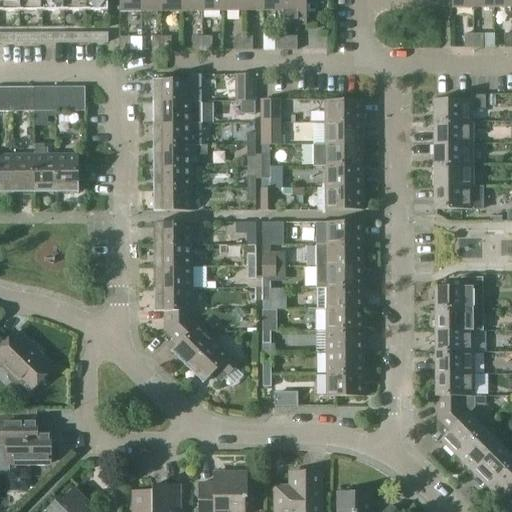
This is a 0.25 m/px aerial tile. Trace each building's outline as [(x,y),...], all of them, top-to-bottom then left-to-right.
[(0,0),(0,11),(107,10),(106,0),(0,0)] [(142,0),(119,0),(120,12),(142,12),(142,0)] [(162,11),(162,0),(142,0),(142,12),(162,11)] [(162,0),(162,11),(182,11),(182,0),(162,0)] [(202,0),(182,0),(182,11),(202,11),(202,0)] [(202,0),(202,11),(222,11),(222,0),(202,0)] [(222,0),(222,11),(242,11),(242,0),(222,0)] [(242,0),(242,11),(262,11),(262,0),(242,0)] [(262,0),(262,11),(282,11),(282,0),(262,0)] [(282,0),(282,11),(283,25),(306,25),(305,0),(282,0)] [(15,42),(15,33),(3,33),(4,42),(15,42)] [(38,42),(38,33),(29,33),(29,42),(38,42)] [(38,33),(38,42),(46,42),(46,33),(38,33)] [(56,42),(56,33),(46,33),(46,42),(56,42)] [(72,33),(63,33),(63,42),(72,42),(72,33)] [(72,33),(72,42),(82,42),(82,33),(72,33)] [(82,33),(82,42),(91,42),(91,33),(82,33)] [(101,42),(101,33),(91,33),(91,42),(101,42)] [(464,34),(464,47),(474,47),(473,33),(464,34)] [(474,47),(483,47),(483,33),(473,33),(474,47)] [(274,36),(275,49),(284,49),(284,43),(284,35),(274,36)] [(120,50),(130,50),(130,36),(120,37),(120,50)] [(152,36),(152,50),(161,50),(161,36),(152,36)] [(171,50),(170,36),(161,36),(161,50),(171,50)] [(194,36),(194,50),(203,50),(203,36),(194,36)] [(213,36),(203,36),(203,50),(213,50),(213,36)] [(234,36),(234,50),(244,50),(244,36),(234,36)] [(253,49),(253,36),(244,36),(244,50),(253,49)] [(155,102),(202,102),(202,74),(190,75),(190,80),(155,80),(155,102)] [(237,101),(247,101),(256,101),(256,74),(236,74),(237,101)] [(17,99),(16,88),(0,88),(0,111),(9,111),(8,99),(17,99)] [(60,99),(60,88),(16,88),(17,99),(8,99),(9,111),(51,111),(51,99),(60,99)] [(51,99),(51,111),(87,111),(87,88),(60,88),(60,99),(51,99)] [(470,95),(470,100),(433,100),(433,123),(471,122),(471,108),(484,108),(485,96),(470,95)] [(282,99),(262,99),(262,123),(282,123),(282,99)] [(326,122),(363,122),(363,100),(326,100),(326,122)] [(256,101),(247,101),(247,114),(256,114),(256,101)] [(202,102),(155,102),(155,124),(192,124),(192,123),(202,123),(202,102)] [(313,144),(326,144),(363,144),(363,122),(326,122),(313,122),(313,144)] [(434,144),(471,144),(471,122),(433,123),(434,144)] [(282,123),(262,123),(262,144),(282,144),(282,123)] [(155,146),(192,145),(192,124),(155,124),(155,146)] [(256,134),(247,134),(247,145),(256,145),(256,134)] [(313,166),(326,166),(363,165),(363,144),(326,144),(326,145),(313,145),(313,166)] [(434,166),(471,166),(471,144),(434,144),(434,166)] [(35,156),(35,192),(57,192),(57,156),(45,156),(45,145),(35,145),(35,156)] [(208,145),(192,145),(155,146),(155,167),(192,167),(192,155),(208,155),(208,145)] [(248,158),(256,158),(256,145),(247,145),(248,158)] [(0,192),(14,192),(13,156),(0,156),(0,192)] [(13,156),(14,192),(35,192),(35,156),(13,156)] [(57,156),(57,192),(78,192),(78,156),(57,156)] [(326,166),(326,187),(363,187),(363,165),(326,166)] [(434,188),(472,187),(471,166),(434,166),(434,188)] [(155,189),(192,189),(192,167),(155,167),(155,189)] [(262,187),(262,197),(262,210),(274,210),(274,187),(270,187),(262,187)] [(318,210),(326,210),(363,210),(363,187),(326,187),(318,187),(318,210)] [(482,188),(472,188),(472,187),(434,188),(434,210),(482,209),(482,188)] [(192,189),(155,189),(155,211),(192,211),(192,189)] [(326,245),(363,245),(363,222),(326,222),(326,245)] [(155,245),(192,245),(191,223),(155,223),(155,245)] [(248,235),(256,235),(256,223),(248,223),(248,235)] [(270,223),(262,223),(262,245),(270,245),(270,223)] [(156,267),(192,267),(192,245),(155,245),(156,267)] [(277,256),(270,256),(270,245),(262,245),(262,266),(277,266),(277,256)] [(317,266),(363,265),(363,245),(326,245),(317,245),(317,266)] [(256,255),(248,255),(248,266),(257,266),(256,255)] [(317,288),(363,287),(363,265),(317,266),(317,288)] [(248,266),(248,279),(257,279),(257,266),(248,266)] [(277,266),(262,266),(262,279),(263,279),(263,288),(271,288),(271,279),(277,279),(277,266)] [(156,289),(192,289),(192,267),(156,267),(156,289)] [(435,309),(482,309),(482,279),(460,279),(460,287),(435,287),(435,309)] [(363,287),(317,288),(317,309),(363,309),(363,287)] [(166,331),(193,319),(192,289),(156,289),(156,311),(166,311),(166,331)] [(363,309),(317,309),(317,331),(327,331),(364,331),(363,309)] [(482,309),(435,309),(435,330),(473,330),(482,330),(482,309)] [(193,319),(166,331),(179,344),(172,351),(188,367),(214,340),(193,319)] [(271,320),(262,320),(263,331),(271,331),(271,320)] [(473,352),(473,330),(435,330),(435,352),(473,352)] [(263,354),(276,353),(276,344),(271,344),(271,331),(263,331),(263,354)] [(327,352),(364,352),(364,331),(327,331),(327,352)] [(0,363),(30,392),(54,366),(18,332),(6,344),(0,338),(0,363)] [(214,340),(188,367),(204,382),(211,375),(220,383),(239,364),(214,340)] [(327,374),(364,374),(364,352),(327,352),(327,374)] [(435,374),(473,374),(473,352),(435,352),(435,374)] [(263,374),(272,374),(271,363),(263,363),(263,374)] [(272,374),(263,374),(263,387),(272,386),(272,374)] [(364,374),(327,374),(327,397),(364,397),(364,374)] [(452,409),(460,407),(460,396),(473,396),(473,374),(435,374),(436,396),(452,396),(452,409)] [(457,455),(483,428),(468,412),(467,413),(460,407),(452,409),(462,419),(441,439),(457,455)] [(10,464),(51,463),(50,432),(22,432),(22,418),(0,418),(0,470),(10,470),(10,464)] [(472,471),(499,444),(483,428),(457,455),(472,471)] [(487,486),(511,461),(511,456),(499,444),(472,471),(487,486)] [(502,501),(511,491),(511,461),(487,486),(502,501)] [(243,511),(244,499),(247,499),(247,473),(214,473),(214,484),(200,484),(200,511),(243,511)] [(320,511),(320,473),(291,473),(291,488),(276,488),(275,511),(320,511)] [(178,511),(178,485),(160,485),(160,491),(133,492),(133,511),(178,511)] [(91,511),(86,507),(90,503),(75,488),(63,499),(61,496),(44,511),(91,511)] [(511,491),(502,501),(511,511),(511,491)] [(397,511),(391,506),(385,511),(371,511),(371,493),(339,493),(338,511),(397,511)]
